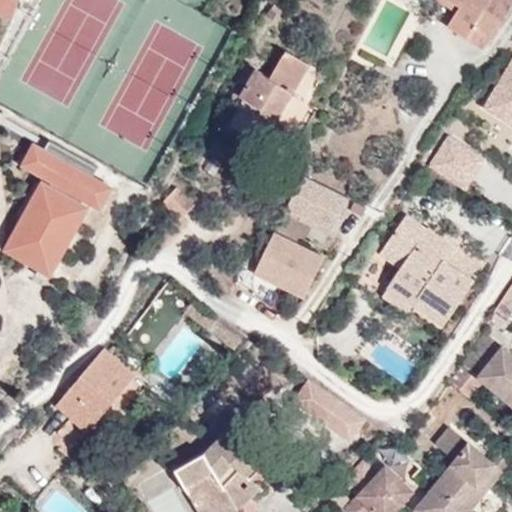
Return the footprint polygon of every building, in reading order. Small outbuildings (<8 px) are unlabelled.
[(511,10),(511,1),(510,0),(437,0),(440,1),(440,0),(451,0),(463,8),(459,14),(450,26),(469,39),(476,29),(493,39),(511,10)] [(451,0),(440,0),(440,1),(459,14),(463,8),(451,0)] [(486,50),(493,39),(476,29),(469,39),(486,50)] [(265,146),(267,142),(278,123),(309,64),(287,51),(271,79),(258,71),(244,99),(236,95),(230,105),(242,110),(233,128),(265,146)] [(511,57),(487,99),(511,113),(511,57)] [(278,123),(267,142),(275,146),(285,127),(278,123)] [(427,171),(469,191),(486,156),(444,135),(427,171)] [(40,179),(3,254),(55,280),(90,208),(102,214),(118,183),(32,141),(19,169),(40,179)] [(300,179),(286,216),(336,235),(350,197),(300,179)] [(183,222),(198,207),(179,190),(165,206),(183,222)] [(460,250),(446,240),(431,230),(429,233),(409,219),(384,254),(405,269),(390,289),(417,307),(424,298),(453,318),(477,283),(449,265),(460,250)] [(274,232),(252,275),(305,302),(327,258),(274,232)] [(452,232),(446,240),(460,250),(449,265),(477,283),(490,264),(463,246),(467,241),(452,232)] [(152,353),(189,303),(164,285),(127,335),(152,353)] [(390,289),(385,297),(411,316),(417,307),(390,289)] [(424,298),(417,307),(446,328),(453,318),(424,298)] [(216,317),(203,307),(197,303),(189,314),(210,330),(218,320),(216,317)] [(244,341),(218,320),(210,330),(236,350),(244,341)] [(511,355),(489,336),(467,367),(511,404),(511,355)] [(105,349),(83,374),(58,404),(89,430),(136,375),(109,352),(105,349)] [(291,403),(352,445),(369,421),(308,378),(291,403)] [(176,469),(200,511),(212,511),(233,500),(226,486),(243,471),(247,475),(274,449),(244,417),(207,453),(176,469)] [(74,457),(88,438),(65,420),(50,440),(74,457)] [(505,472),(495,463),(453,427),(439,443),(459,460),(419,509),(422,511),(477,511),(474,510),(466,503),(480,487),(488,493),(505,472)] [(503,453),(495,463),(505,472),(511,463),(511,461),(510,460),(503,453)] [(347,510),(348,511),(375,511),(377,510),(378,511),(387,511),(409,484),(389,465),(347,510)] [(233,500),(212,511),(239,511),(239,510),(262,487),(253,477),(251,479),(247,475),(243,471),(226,486),(233,500)] [(396,511),(416,491),(409,484),(387,511),(396,511)] [(466,503),(474,510),(488,493),(480,487),(466,503)]
